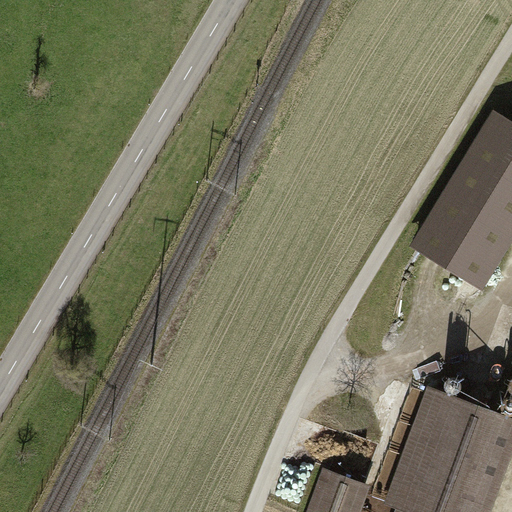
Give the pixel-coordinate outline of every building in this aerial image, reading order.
[(411,245),(482,289),(511,240),(511,121),(495,111),(411,245)] [(454,381),(450,378),(445,378),(441,381),(440,386),(441,390),(445,393),(450,393),(454,390),(455,385),(454,381)] [(302,511),(482,511),(511,436),(511,420),(426,388),(379,511),(356,511),(365,488),(318,470),(302,511)] [(511,400),(510,400),(505,400),(501,402),(500,407),(501,412),(505,414),(510,414),(511,413),(511,400)] [(301,479),(286,474),(280,492),(295,497),(301,479)]
